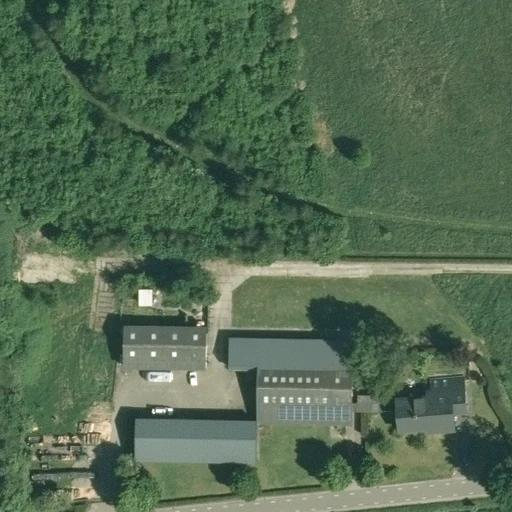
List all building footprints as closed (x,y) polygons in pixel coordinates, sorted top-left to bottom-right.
[(157,298),(156,283),(143,283),(144,299),(157,298)] [(123,367),(207,369),(208,334),(124,332),(123,367)] [(228,365),(257,365),(256,419),(136,416),(135,460),(256,462),(257,422),(352,424),(353,339),(229,337),(228,365)] [(432,396),(397,399),(400,431),(432,428),(432,432),(454,430),(452,414),(466,413),(463,377),(431,380),(432,396)] [(383,396),(358,395),(357,412),(382,412),(383,396)]
